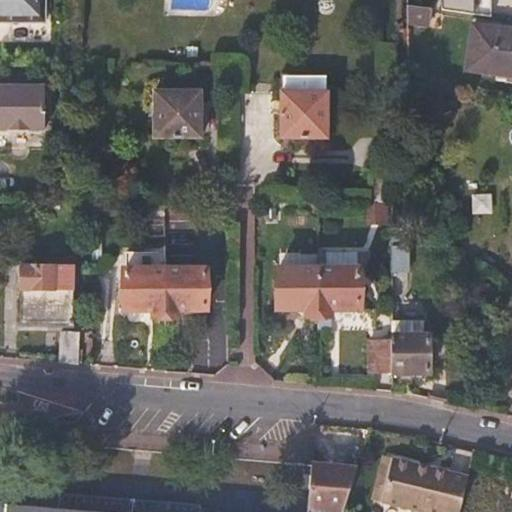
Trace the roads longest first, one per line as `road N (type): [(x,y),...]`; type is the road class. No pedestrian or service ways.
road 1 (residential): [(511,438),(397,413),(0,381)]
road 2 (unknown): [(233,399),(263,0)]
